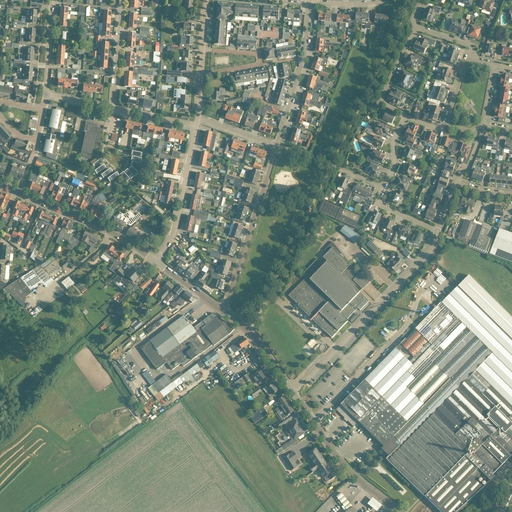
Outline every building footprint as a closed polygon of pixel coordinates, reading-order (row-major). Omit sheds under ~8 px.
[(185,0),(184,8),(182,8),(181,14),(188,14),(188,10),(191,10),(192,1),(185,0)] [(489,17),(493,18),(497,10),(492,9),(494,3),(487,1),(486,0),(480,0),(478,7),(487,10),(486,12),(490,13),(489,17)] [(220,7),(228,16),(230,14),(232,14),(235,14),(235,17),(258,19),(259,7),(253,7),(253,6),(249,6),(236,5),(235,10),(233,10),(233,5),(220,4),(220,7)] [(77,15),(81,15),(84,16),(85,8),(83,6),(79,6),(78,13),(77,13),(77,15)] [(226,17),(228,16),(220,7),(219,8),(218,8),(217,19),(222,19),(221,22),(216,22),(215,36),(214,39),(215,39),(214,45),(226,46),(228,23),(225,23),(225,20),(226,20),(226,17)] [(440,9),(434,7),(432,11),(426,9),(424,13),(423,16),(422,19),(431,22),(432,22),(431,22),(434,12),(439,13),(440,9)] [(293,23),(294,11),(291,11),(291,10),(288,10),(288,11),(287,15),(284,14),(284,22),(293,23)] [(359,25),(362,25),(363,14),(356,13),(356,16),(353,16),(352,24),(355,24),(359,25)] [(129,14),(129,21),(140,22),(143,22),(143,18),(137,17),(137,14),(129,14)] [(363,14),(362,25),(365,25),(365,29),(371,29),(372,18),(369,17),(369,14),(363,14)] [(332,15),(325,15),(325,25),(330,25),(330,28),(333,29),(334,26),(334,21),(331,20),(332,15)] [(14,23),(14,25),(26,26),(27,23),(35,24),(36,18),(26,17),(25,23),(14,23)] [(449,30),(454,32),(454,31),(461,34),(465,24),(465,22),(460,20),(459,22),(451,19),(450,24),(451,24),(449,30)] [(183,31),(187,32),(193,32),(193,25),(183,24),(183,31)] [(11,25),(11,28),(21,29),(21,36),(34,37),(35,30),(26,29),(26,26),(14,25),(12,25),(11,25)] [(478,27),(471,25),(467,36),(479,40),(481,33),(480,32),(481,29),(478,28),(478,27)] [(128,33),(127,41),(135,41),(138,41),(141,42),(145,42),(147,42),(147,38),(141,37),(135,37),(135,34),(128,33)] [(19,42),(19,45),(25,45),(25,42),(27,43),(34,43),(34,37),(21,36),(20,36),(20,42),(19,42)] [(180,37),(180,48),(185,48),(189,48),(189,46),(192,46),(192,38),(186,37),(180,37)] [(414,44),(413,45),(414,46),(414,47),(413,48),(418,51),(420,52),(424,53),(427,46),(428,43),(434,46),(436,41),(429,38),(427,42),(422,40),(421,39),(420,42),(419,44),(416,43),(416,44),(415,44),(414,44)] [(360,43),(360,47),(369,49),(370,41),(366,41),(365,44),(360,43)] [(491,55),(492,51),(495,51),(496,43),(491,42),(491,45),(487,44),(486,49),(485,53),(491,55)] [(3,44),(3,47),(9,47),(18,48),(23,48),(22,55),(23,55),(33,55),(33,54),(34,54),(34,52),(33,51),(34,49),(27,49),(25,48),(25,45),(19,45),(17,45),(9,44),(3,44)] [(502,55),(508,56),(509,49),(505,48),(506,45),(502,44),(501,47),(500,52),(502,52),(502,55)] [(290,46),(289,46),(291,56),(297,55),(296,49),(295,48),(295,45),(290,46)] [(285,46),(282,47),(284,57),(291,56),(289,46),(288,46),(285,46)] [(282,47),(276,48),(277,52),(277,56),(278,58),(284,57),(282,47)] [(448,48),(447,51),(449,52),(448,55),(458,59),(460,55),(459,55),(460,52),(448,48)] [(271,50),(264,51),(266,60),(272,59),(272,56),(271,50)] [(183,51),(182,61),(186,61),(186,59),(191,59),(192,52),(186,51),(183,51)] [(127,53),(126,60),(140,61),(140,57),(134,57),(134,53),(127,53)] [(406,65),(407,66),(408,65),(414,68),(416,64),(419,66),(421,62),(422,62),(424,59),(415,54),(414,57),(409,55),(409,56),(408,56),(406,59),(407,59),(405,64),(406,65)] [(11,62),(11,63),(14,64),(24,64),(24,61),(26,62),(33,62),(33,55),(23,55),(22,61),(18,61),(14,60),(14,62),(11,62)] [(442,57),(440,63),(448,66),(449,63),(455,65),(456,62),(457,62),(458,59),(448,55),(447,59),(442,57)] [(321,59),(315,58),(313,63),(320,66),(323,67),(325,60),(328,61),(328,57),(321,56),(321,59)] [(72,65),(72,69),(79,69),(80,69),(80,67),(81,63),(81,60),(78,60),(78,61),(77,62),(77,66),(72,65)] [(107,62),(100,62),(96,62),(96,66),(93,66),(92,70),(100,71),(100,68),(106,69),(107,62)] [(181,63),(181,64),(179,64),(179,65),(178,66),(178,67),(178,68),(179,68),(180,68),(180,72),(181,72),(181,73),(186,73),(186,72),(190,72),(191,65),(188,65),(188,63),(181,63)] [(318,72),(320,66),(313,63),(312,69),(318,72)] [(443,71),(442,74),(452,78),(452,75),(453,71),(447,69),(448,66),(440,63),(438,68),(443,71)] [(24,64),(14,64),(14,67),(17,67),(22,67),(21,74),(24,74),(32,74),(32,68),(26,67),(24,67),(24,64)] [(286,65),(276,67),(278,73),(288,71),(286,65)] [(260,70),(262,80),(269,79),(268,74),(267,69),(260,70)] [(254,71),(256,81),(262,80),(260,70),(254,71)] [(402,70),(400,74),(401,75),(400,77),(397,84),(406,89),(408,84),(409,85),(411,81),(410,81),(413,76),(402,70)] [(248,72),(250,82),(256,81),(254,71),(248,72)] [(278,73),(279,79),(287,80),(287,78),(289,78),(288,71),(278,73)] [(125,72),(125,80),(131,80),(138,81),(139,76),(137,76),(137,73),(125,72)] [(242,73),(244,83),(250,82),(248,72),(242,73)] [(235,85),(244,83),(242,73),(235,74),(236,77),(231,78),(233,82),(235,85)] [(440,78),(436,77),(435,83),(443,85),(444,82),(450,84),(451,80),(452,78),(442,74),(440,78)] [(502,75),(501,81),(508,83),(509,79),(511,79),(511,75),(509,74),(506,74),(506,75),(507,75),(506,76),(502,75)] [(310,76),(308,81),(325,86),(325,83),(316,81),(317,78),(310,76)] [(279,79),(277,85),(287,88),(289,82),(287,81),(287,80),(279,79)] [(125,80),(124,87),(130,87),(130,91),(136,91),(138,91),(142,92),(145,92),(145,88),(143,88),(135,87),(135,85),(131,84),(131,80),(125,80)] [(308,81),(306,88),(312,90),(317,91),(318,88),(322,89),(322,90),(328,92),(329,88),(325,86),(308,81)] [(441,85),(435,83),(433,89),(436,90),(436,91),(435,93),(445,96),(447,90),(440,88),(441,85)] [(277,85),(275,91),(285,94),(287,88),(277,85)] [(3,86),(1,97),(9,99),(10,93),(12,93),(13,88),(3,86)] [(15,100),(22,102),(24,91),(15,89),(14,93),(16,94),(15,100)] [(225,89),(217,89),(216,93),(214,93),(213,101),(224,101),(225,89)] [(404,94),(396,89),(394,94),(391,93),(388,99),(391,100),(391,101),(397,104),(399,100),(401,102),(404,94)] [(176,90),(175,102),(188,103),(188,96),(184,96),(185,91),(176,90)] [(24,91),(22,102),(23,102),(23,103),(30,104),(31,97),(33,97),(34,93),(24,91)] [(127,91),(126,94),(128,94),(129,94),(129,97),(129,96),(127,104),(132,105),(135,106),(135,105),(136,100),(140,101),(142,92),(138,91),(136,99),(133,98),(133,92),(136,93),(136,91),(130,91),(127,91)] [(275,91),(273,97),(283,100),(285,94),(275,91)] [(304,94),(303,99),(314,103),(317,94),(313,93),(307,91),(306,94),(304,94)] [(428,97),(427,101),(435,104),(436,100),(443,102),(445,96),(435,93),(434,95),(434,96),(431,95),(430,98),(428,97)] [(142,97),(141,104),(143,104),(142,107),(146,107),(145,108),(150,109),(150,108),(151,108),(151,106),(155,107),(155,104),(156,101),(152,100),(152,102),(147,101),(148,97),(145,96),(144,98),(142,97)] [(273,97),(272,104),(281,107),(283,100),(273,97)] [(301,102),(300,104),(301,104),(301,105),(303,106),(308,108),(309,105),(316,107),(321,108),(321,107),(321,105),(317,104),(314,103),(303,99),(302,102),(301,102)] [(427,101),(428,102),(429,102),(427,108),(431,109),(430,112),(439,115),(441,109),(438,108),(439,105),(435,104),(427,101)] [(175,104),(175,105),(177,105),(176,112),(185,113),(185,110),(187,110),(188,103),(175,102),(175,104)] [(496,105),(495,111),(505,113),(506,107),(498,105),(496,105)] [(265,106),(261,116),(264,117),(265,117),(266,113),(267,110),(272,112),(273,109),(265,106)] [(52,112),(51,119),(62,122),(64,115),(65,116),(77,119),(78,110),(67,108),(67,110),(65,110),(65,109),(56,107),(56,108),(55,111),(52,110),(52,112)] [(229,107),(225,119),(232,121),(236,109),(229,107)] [(236,109),(232,121),(239,124),(244,112),(236,109)] [(299,111),(298,117),(312,121),(313,119),(309,118),(310,115),(299,111)] [(424,111),(421,120),(424,121),(427,122),(431,123),(432,124),(433,121),(435,121),(436,122),(439,115),(430,112),(426,111),(424,111)] [(381,117),(379,120),(387,125),(389,122),(392,124),(395,117),(386,113),(383,118),(381,117)] [(247,120),(245,126),(246,126),(246,127),(249,128),(249,127),(253,129),(256,122),(255,122),(257,117),(249,114),(247,120)] [(298,124),(297,127),(302,128),(304,122),(306,123),(315,125),(317,126),(318,123),(312,121),(298,117),(296,123),(298,124)] [(49,126),(49,128),(51,128),(51,131),(51,132),(59,134),(60,130),(62,122),(51,119),(49,126)] [(261,124),(259,131),(265,133),(269,121),(263,119),(263,120),(261,124)] [(269,121),(265,133),(271,135),(273,128),(274,129),(276,125),(272,124),(273,121),(269,120),(269,121)] [(90,159),(91,155),(95,135),(96,132),(98,124),(86,122),(84,132),(81,131),(80,136),(77,152),(81,153),(80,157),(84,158),(83,158),(90,159)] [(128,129),(132,130),(134,123),(127,122),(125,128),(126,128),(125,132),(127,133),(128,129)] [(137,143),(141,144),(142,138),(143,132),(140,131),(141,125),(134,123),(132,130),(133,130),(132,135),(138,136),(137,143)] [(368,126),(367,129),(373,132),(382,136),(384,134),(386,135),(389,128),(380,123),(378,126),(375,125),(373,128),(368,126)] [(408,128),(406,133),(414,137),(417,138),(421,139),(421,138),(422,136),(416,133),(418,129),(419,127),(413,124),(412,126),(411,129),(408,128)] [(143,132),(142,138),(145,139),(146,137),(153,139),(154,135),(155,128),(148,126),(146,133),(143,132)] [(294,129),(292,135),(307,139),(308,136),(300,134),(302,128),(297,127),(296,130),(294,129)] [(155,128),(154,135),(158,135),(157,139),(160,140),(160,136),(161,136),(162,129),(155,128)] [(6,130),(0,136),(0,139),(5,145),(8,142),(7,140),(12,136),(6,130)] [(170,138),(175,139),(176,132),(169,131),(168,138),(167,141),(170,142),(170,138)] [(423,143),(428,145),(432,133),(427,131),(426,134),(423,133),(422,136),(421,138),(421,139),(420,141),(424,142),(423,143)] [(47,137),(45,144),(57,146),(59,137),(59,134),(51,132),(51,133),(50,133),(50,135),(47,135),(47,137)] [(95,135),(91,155),(97,156),(102,133),(96,132),(95,135)] [(176,132),(175,139),(179,140),(178,144),(181,144),(182,140),(183,134),(176,132)] [(206,132),(205,139),(211,140),(215,141),(216,136),(217,134),(216,134),(206,132)] [(406,133),(404,138),(406,139),(405,142),(410,145),(413,146),(415,142),(413,140),(414,137),(406,133)] [(432,133),(428,145),(433,146),(433,147),(435,148),(437,145),(439,139),(436,138),(437,135),(432,133)] [(306,142),(307,139),(292,135),(291,141),(297,143),(298,140),(302,141),(306,142)] [(384,141),(375,136),(372,142),(381,147),(384,141)] [(435,148),(434,151),(438,152),(439,148),(444,150),(445,147),(447,139),(442,137),(439,146),(437,145),(435,148)] [(491,150),(492,147),(494,139),(488,137),(487,143),(484,142),(482,149),(491,151),(491,150)] [(11,149),(20,152),(24,142),(17,139),(14,145),(12,144),(11,149)] [(205,139),(203,146),(208,147),(214,148),(214,146),(215,141),(211,140),(205,139)] [(447,139),(445,147),(450,149),(449,152),(451,152),(454,144),(452,143),(453,140),(447,139)] [(492,147),(491,150),(496,151),(496,155),(500,156),(500,152),(501,150),(501,148),(498,148),(499,140),(494,139),(492,147)] [(154,150),(153,153),(159,154),(161,154),(162,146),(163,142),(159,141),(158,149),(159,149),(158,153),(155,152),(156,150),(154,150)] [(231,151),(237,153),(241,143),(235,141),(231,151)] [(500,152),(500,156),(503,156),(504,149),(510,150),(511,142),(506,141),(504,149),(501,148),(501,150),(500,152)] [(24,142),(20,152),(29,156),(30,151),(29,151),(31,144),(26,142),(26,143),(24,142)] [(463,144),(458,142),(457,145),(454,144),(451,152),(451,154),(454,155),(454,153),(456,154),(457,152),(460,152),(463,144)] [(241,143),(238,151),(244,153),(247,145),(241,143)] [(44,150),(44,152),(46,152),(46,153),(45,157),(55,161),(56,155),(55,154),(55,153),(56,153),(57,146),(45,144),(44,150)] [(462,153),(460,157),(466,159),(467,159),(467,158),(471,149),(468,148),(468,146),(463,144),(460,152),(462,153)] [(4,145),(1,148),(7,154),(9,152),(4,145)] [(249,148),(246,155),(256,159),(257,158),(257,157),(260,150),(253,147),(252,149),(249,148)] [(417,149),(414,149),(410,147),(408,149),(406,149),(404,153),(403,156),(408,158),(411,160),(413,156),(421,157),(423,152),(416,150),(417,149)] [(257,157),(257,158),(259,159),(264,161),(267,152),(260,150),(257,157)] [(369,154),(367,159),(375,163),(377,164),(378,161),(382,163),(382,162),(383,162),(385,159),(384,159),(384,158),(382,157),(383,155),(381,155),(382,154),(376,151),(374,151),(374,152),(372,155),(369,154)] [(202,152),(200,159),(207,160),(208,156),(212,157),(212,154),(202,152)] [(98,156),(90,162),(92,166),(93,165),(95,168),(104,162),(104,161),(103,162),(101,159),(100,159),(98,156)] [(444,159),(442,164),(454,168),(456,163),(453,162),(454,160),(447,157),(446,160),(444,159)] [(168,159),(166,166),(177,168),(178,161),(172,160),(168,159)] [(206,165),(207,160),(200,159),(199,166),(205,168),(209,168),(210,166),(206,165)] [(471,177),(477,179),(481,168),(476,166),(478,162),(475,161),(472,168),(475,169),(471,177)] [(379,170),(380,166),(370,162),(367,168),(370,169),(368,173),(377,177),(379,173),(380,170),(379,170)] [(417,167),(410,164),(409,167),(404,165),(402,169),(403,170),(402,173),(414,178),(415,176),(415,175),(414,174),(417,167)] [(441,169),(440,172),(448,175),(449,173),(452,174),(454,168),(442,164),(440,169),(441,169)] [(103,165),(95,171),(97,174),(96,174),(96,175),(106,168),(105,168),(103,165)] [(165,171),(165,173),(169,174),(175,176),(177,168),(166,166),(165,171)] [(9,176),(14,178),(18,169),(12,167),(9,176)] [(128,169),(128,170),(135,177),(134,176),(137,174),(131,167),(129,170),(128,169)] [(481,168),(477,179),(482,182),(486,172),(489,173),(491,168),(488,167),(487,170),(481,168)] [(18,169),(14,178),(20,181),(24,171),(18,169)] [(109,169),(101,175),(103,178),(103,179),(112,172),(109,169)] [(124,172),(130,180),(130,179),(133,177),(127,170),(124,173),(124,172)] [(245,174),(258,178),(260,172),(253,170),(252,173),(246,171),(245,174)] [(84,180),(85,177),(88,178),(89,174),(83,171),(82,175),(78,173),(76,177),(84,180)] [(59,172),(55,181),(58,183),(61,176),(64,178),(65,174),(59,172)] [(438,176),(436,180),(448,184),(450,179),(447,178),(448,175),(440,172),(438,176)] [(116,173),(108,179),(110,182),(109,182),(119,176),(118,176),(116,173)] [(120,175),(126,182),(129,179),(123,173),(120,175)] [(196,180),(202,182),(205,182),(206,175),(197,173),(196,180)] [(256,185),(258,178),(245,174),(243,178),(249,180),(249,182),(256,185)] [(29,184),(26,189),(32,191),(35,184),(34,184),(37,177),(32,175),(30,182),(29,184)] [(35,184),(32,191),(37,193),(42,180),(37,177),(34,184),(35,184)] [(343,203),(349,188),(347,187),(349,181),(342,178),(338,187),(343,189),(341,192),(343,193),(341,199),(338,198),(337,200),(343,203)] [(398,182),(396,186),(401,188),(401,189),(403,190),(406,191),(410,184),(411,184),(412,181),(407,178),(406,181),(398,178),(397,181),(398,182)] [(73,179),(71,185),(78,187),(79,184),(80,181),(73,179)] [(42,180),(37,193),(42,196),(45,189),(46,189),(46,190),(50,191),(53,184),(42,180)] [(201,186),(202,182),(196,180),(194,188),(203,190),(204,187),(201,186)] [(434,188),(442,191),(443,188),(446,189),(448,184),(436,180),(433,188),(434,188)] [(242,187),(243,183),(235,181),(233,186),(239,188),(240,189),(243,190),(243,187),(242,187)] [(355,197),(359,199),(364,188),(359,185),(359,184),(358,184),(356,188),(354,192),(353,194),(355,195),(355,197)] [(53,192),(50,199),(54,200),(60,187),(58,186),(55,193),(53,192)] [(60,187),(54,200),(59,202),(62,196),(65,190),(60,187)] [(243,190),(241,193),(252,197),(254,191),(244,187),(243,187),(243,190)] [(349,188),(343,203),(347,204),(352,191),(349,189),(350,188),(349,188)] [(364,188),(359,199),(364,201),(364,200),(367,201),(372,190),(370,189),(370,190),(364,188)] [(432,192),(430,196),(441,200),(443,195),(441,194),(442,191),(434,188),(433,192),(432,192)] [(66,204),(70,206),(77,190),(74,189),(73,191),(71,197),(68,197),(66,204)] [(77,190),(70,206),(75,207),(78,201),(76,200),(80,191),(77,190)] [(404,194),(402,193),(399,192),(398,191),(396,195),(392,193),(389,200),(397,204),(399,199),(401,199),(403,196),(404,194)] [(250,203),(252,197),(241,193),(240,199),(243,200),(250,203)] [(85,196),(79,209),(84,211),(87,205),(88,205),(92,196),(88,194),(87,195),(86,194),(85,196)] [(78,201),(75,207),(79,209),(85,196),(83,195),(81,198),(80,197),(79,201),(78,201)] [(193,195),(191,202),(198,203),(200,204),(202,197),(196,195),(193,195)] [(0,209),(0,214),(2,210),(3,207),(5,208),(6,207),(7,205),(8,205),(11,198),(6,196),(0,209)] [(90,215),(94,217),(100,203),(102,202),(98,196),(93,199),(91,204),(94,205),(90,215)] [(429,201),(428,204),(436,207),(437,204),(439,205),(441,200),(430,196),(428,201),(429,201)] [(464,212),(469,214),(474,202),(467,199),(467,198),(464,197),(464,198),(463,197),(462,200),(461,200),(460,202),(461,203),(460,206),(465,208),(464,212)] [(367,213),(370,207),(373,200),(370,199),(364,212),(367,213)] [(10,227),(13,220),(14,217),(20,203),(15,201),(12,208),(15,209),(10,221),(8,226),(10,227)] [(100,203),(94,217),(99,219),(101,214),(102,212),(101,211),(102,208),(104,209),(106,204),(102,203),(102,202),(100,203)] [(191,202),(190,209),(198,211),(199,209),(197,208),(198,203),(191,202)] [(326,202),(321,213),(358,230),(358,228),(360,224),(342,215),(344,210),(340,208),(341,208),(327,202),(326,202)] [(20,203),(14,217),(19,219),(20,216),(24,205),(20,203)] [(426,206),(424,211),(435,216),(437,211),(435,210),(436,207),(428,204),(427,207),(426,206)] [(29,207),(24,205),(20,216),(22,217),(21,220),(23,221),(29,207)] [(241,206),(239,212),(247,215),(248,209),(241,206)] [(504,207),(495,206),(494,216),(501,216),(500,220),(503,220),(506,211),(504,210),(504,207)] [(29,207),(23,221),(21,224),(24,226),(26,221),(25,221),(27,218),(29,219),(33,209),(29,207)] [(44,213),(39,211),(35,222),(37,223),(33,232),(35,234),(37,229),(44,213)] [(233,217),(232,220),(242,223),(243,221),(244,221),(247,215),(239,212),(236,211),(234,218),(233,217)] [(435,216),(424,211),(423,214),(425,217),(424,219),(432,222),(435,216)] [(114,227),(114,228),(118,230),(118,229),(121,230),(125,224),(126,224),(132,219),(127,213),(127,212),(124,215),(122,214),(119,218),(120,218),(119,220),(118,220),(114,227)] [(365,217),(364,219),(365,219),(367,220),(365,223),(371,226),(372,225),(375,227),(376,224),(377,225),(378,222),(379,220),(380,219),(381,216),(373,212),(372,216),(370,215),(369,215),(368,217),(366,216),(366,217),(365,217)] [(44,213),(37,229),(40,230),(42,225),(44,226),(45,225),(49,215),(44,213)] [(109,224),(114,227),(118,220),(119,220),(120,218),(119,218),(122,214),(119,213),(116,218),(113,216),(112,218),(109,216),(105,219),(110,222),(109,224)] [(126,224),(130,226),(135,221),(141,217),(139,213),(132,219),(126,224)] [(47,226),(44,233),(46,234),(53,217),(49,215),(45,225),(47,226)] [(188,216),(187,223),(193,225),(194,220),(196,220),(197,218),(188,216)] [(46,234),(49,235),(52,229),(54,231),(56,226),(55,226),(58,219),(53,217),(46,234)] [(387,219),(383,227),(387,229),(385,233),(388,235),(385,240),(390,242),(392,239),(392,237),(394,232),(396,229),(392,228),(393,226),(394,222),(387,219)] [(61,230),(57,240),(60,241),(62,238),(63,235),(68,222),(64,220),(63,222),(62,224),(61,227),(63,228),(62,231),(61,230)] [(457,239),(469,244),(477,224),(465,220),(457,239)] [(131,227),(126,234),(135,240),(138,236),(139,234),(132,229),(137,225),(135,222),(136,222),(135,221),(130,226),(131,227)] [(63,235),(62,238),(69,241),(70,244),(76,240),(75,239),(71,237),(72,235),(67,234),(69,230),(70,231),(71,228),(73,224),(68,222),(63,235)] [(187,223),(185,231),(194,233),(194,232),(195,230),(195,229),(198,230),(198,226),(193,225),(187,223)] [(235,224),(233,230),(241,233),(243,227),(235,224)] [(477,224),(469,244),(486,251),(490,239),(486,237),(489,229),(481,226),(477,224)] [(399,231),(398,233),(407,237),(408,234),(409,232),(410,229),(409,228),(408,227),(407,227),(406,227),(404,226),(403,228),(401,227),(399,231)] [(511,233),(499,229),(498,233),(490,254),(511,262),(511,233)] [(239,239),(241,233),(233,230),(231,236),(239,239)] [(85,231),(80,240),(87,244),(92,235),(85,231)] [(410,238),(408,241),(413,244),(414,242),(419,244),(423,234),(421,233),(419,232),(418,232),(416,231),(414,234),(412,233),(410,238)] [(354,233),(349,239),(356,244),(360,238),(354,233)] [(99,239),(92,235),(87,244),(91,246),(89,249),(88,251),(90,253),(93,251),(97,247),(95,245),(99,239)] [(16,239),(14,241),(18,244),(21,243),(23,238),(17,236),(16,239)] [(76,240),(70,244),(68,246),(70,250),(78,244),(79,242),(76,240)] [(365,245),(380,259),(384,254),(370,240),(365,245)] [(229,242),(227,248),(235,251),(237,245),(229,242)] [(2,249),(2,253),(10,254),(11,246),(2,245),(1,249),(2,249)] [(103,253),(103,254),(107,257),(107,258),(109,259),(112,256),(115,252),(113,250),(114,248),(109,245),(103,253)] [(233,257),(235,251),(227,248),(223,247),(221,251),(223,251),(222,253),(233,257)] [(333,248),(327,254),(333,260),(329,264),(342,275),(351,265),(346,261),(347,260),(344,256),(343,258),(333,248)] [(38,252),(33,250),(32,253),(30,258),(34,261),(38,252)] [(115,252),(109,260),(114,263),(109,269),(115,274),(120,268),(122,265),(119,263),(124,256),(120,253),(119,254),(115,252)] [(9,261),(10,254),(2,253),(1,253),(1,256),(1,260),(9,261)] [(304,280),(289,296),(291,298),(293,300),(297,304),(298,305),(297,305),(311,318),(312,319),(310,321),(311,321),(312,319),(323,330),(323,329),(324,330),(332,338),(335,334),(339,331),(339,330),(348,322),(345,320),(346,318),(347,319),(356,310),(355,309),(349,304),(360,293),(359,292),(342,275),(329,264),(333,260),(327,254),(323,258),(328,262),(323,266),(317,260),(303,273),(302,275),(305,278),(304,280)] [(394,260),(389,266),(395,271),(400,266),(401,267),(404,264),(403,263),(405,261),(399,255),(397,257),(394,260)] [(37,256),(34,261),(41,264),(42,263),(44,259),(37,256)] [(52,257),(40,266),(44,269),(55,260),(52,257)] [(176,269),(180,273),(187,263),(190,260),(189,259),(187,261),(181,257),(176,264),(178,266),(176,269)] [(75,266),(69,259),(66,261),(72,268),(75,266)] [(20,278),(15,282),(27,298),(33,293),(43,285),(51,278),(53,280),(64,272),(62,269),(59,265),(55,260),(44,269),(40,266),(40,265),(32,270),(20,278)] [(215,265),(217,265),(229,269),(231,263),(223,260),(222,263),(218,262),(217,263),(216,262),(215,265)] [(187,263),(180,273),(185,276),(192,266),(193,263),(192,262),(190,264),(189,265),(187,263)] [(229,269),(217,265),(216,270),(206,267),(208,270),(209,269),(211,272),(210,274),(213,275),(217,276),(218,273),(219,273),(225,275),(227,276),(229,269)] [(351,265),(342,275),(359,292),(362,289),(363,290),(370,282),(361,273),(360,274),(357,271),(351,265)] [(192,266),(185,276),(190,279),(193,274),(196,276),(199,271),(192,266)] [(120,268),(115,274),(117,276),(121,279),(125,282),(124,283),(125,282),(128,286),(128,287),(129,286),(131,288),(130,288),(131,289),(131,288),(134,284),(132,282),(133,282),(139,276),(132,269),(126,276),(126,277),(124,275),(126,274),(120,268)] [(198,282),(197,284),(203,288),(206,283),(203,281),(208,275),(206,273),(202,271),(199,276),(201,278),(199,280),(198,282)] [(151,296),(156,289),(159,285),(158,284),(162,278),(160,277),(161,276),(157,274),(154,278),(152,281),(156,283),(151,290),(149,288),(146,294),(148,296),(149,295),(151,296)] [(219,277),(217,276),(213,275),(211,280),(217,282),(215,288),(222,290),(225,282),(218,280),(219,277)] [(396,348),(336,410),(345,418),(344,419),(347,422),(347,421),(353,427),(358,422),(384,447),(379,451),(386,459),(424,497),(425,497),(440,511),(455,511),(476,495),(484,487),(475,479),(482,472),(491,481),(495,477),(492,475),(511,454),(511,318),(469,275),(458,286),(441,303),(441,302),(415,328),(400,344),(414,357),(409,362),(399,352),(396,348)] [(74,284),(68,277),(61,283),(67,290),(74,284)] [(152,280),(149,277),(140,287),(141,289),(144,286),(145,287),(152,280)] [(173,287),(168,281),(162,288),(165,291),(158,298),(161,301),(163,299),(167,295),(167,294),(173,287)] [(15,282),(4,289),(20,304),(20,303),(26,298),(27,298),(15,282)] [(183,290),(178,286),(174,291),(173,290),(168,295),(167,295),(163,299),(167,303),(173,296),(175,298),(178,295),(183,290)] [(175,301),(171,305),(175,308),(178,303),(181,306),(185,300),(187,299),(188,300),(192,296),(186,291),(183,295),(182,295),(184,297),(183,298),(182,299),(180,297),(176,302),(175,301)] [(360,293),(349,304),(355,309),(357,308),(360,310),(369,301),(360,293)] [(194,327),(150,361),(157,370),(167,363),(223,320),(213,313),(194,327)] [(141,348),(150,361),(194,327),(184,315),(141,348)] [(160,321),(147,330),(149,334),(168,320),(166,316),(160,321)] [(223,320),(167,363),(172,370),(181,363),(184,367),(213,344),(214,346),(231,333),(234,330),(223,320)] [(139,321),(129,330),(131,333),(135,330),(142,324),(139,321)] [(249,344),(245,338),(238,343),(237,342),(230,347),(235,354),(249,344)] [(197,364),(183,374),(183,375),(174,382),(177,386),(182,382),(183,383),(186,381),(189,386),(196,382),(202,378),(198,371),(206,365),(207,366),(219,357),(215,351),(203,360),(202,360),(197,363),(197,364)] [(266,377),(261,371),(259,372),(258,371),(255,374),(256,374),(252,377),(255,379),(258,383),(261,381),(266,377)] [(156,382),(152,386),(158,394),(174,382),(183,375),(183,374),(182,373),(177,376),(171,380),(167,374),(156,382)] [(247,375),(232,384),(236,390),(250,380),(247,375)] [(266,387),(263,389),(266,393),(269,391),(273,396),(268,399),(269,400),(270,401),(277,397),(275,394),(278,391),(273,385),(268,389),(266,387)] [(259,388),(251,394),(253,397),(261,391),(259,388)] [(281,406),(276,410),(277,412),(279,411),(282,409),(283,409),(290,404),(285,397),(278,402),(281,406)] [(277,412),(277,413),(279,416),(280,417),(282,420),(288,416),(289,416),(291,414),(294,411),(290,404),(283,409),(282,409),(279,411),(277,412)] [(263,407),(250,417),(255,424),(268,414),(263,407)] [(297,421),(286,428),(288,431),(286,432),(292,441),(304,433),(304,432),(305,432),(303,429),(302,429),(297,421)] [(283,447),(285,450),(292,445),(290,442),(283,447)] [(316,448),(307,454),(311,460),(310,461),(314,465),(318,470),(327,463),(323,458),(322,458),(321,456),(321,455),(316,448)] [(289,454),(283,458),(291,471),(297,467),(294,462),(298,459),(293,452),(289,454)] [(327,463),(318,470),(327,482),(336,477),(327,463)] [(382,505),(373,497),(367,504),(377,511),(382,505)]
